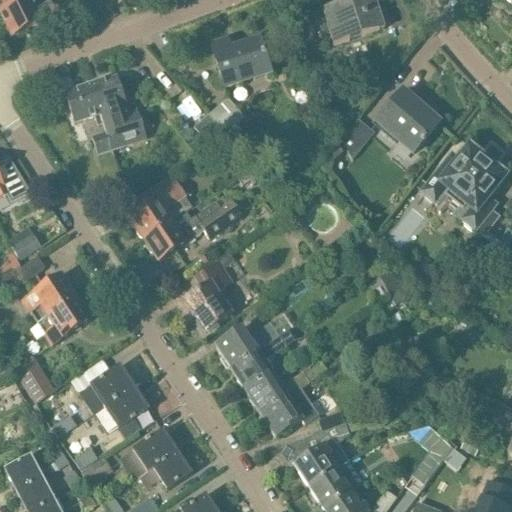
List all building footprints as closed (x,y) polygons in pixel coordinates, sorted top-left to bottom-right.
[(0,0),(0,12),(2,16),(31,2),(35,0),(0,0)] [(322,12),(333,48),(385,31),(374,0),(372,0),(351,7),(350,3),(322,12)] [(36,13),(31,2),(2,16),(13,39),(57,18),(51,5),(36,13)] [(308,30),(297,35),(303,49),(314,45),(308,30)] [(212,49),(225,91),(270,76),(259,42),(230,51),(227,44),(212,49)] [(91,89),(103,127),(105,133),(111,152),(148,141),(138,109),(128,113),(127,109),(118,80),(91,89)] [(97,129),(103,127),(91,89),(65,97),(75,126),(94,120),(97,129)] [(222,137),(245,117),(228,98),(206,118),(222,137)] [(413,157),(439,126),(424,113),(420,118),(398,99),(376,125),(413,157)] [(198,125),(193,130),(215,154),(230,146),(222,137),(206,118),(198,125)] [(357,121),(343,140),(352,163),(375,135),(357,121)] [(111,152),(105,133),(91,137),(98,156),(111,152)] [(480,229),(489,235),(501,220),(492,214),(496,208),(488,201),(504,180),(494,172),(495,171),(492,169),(495,166),(483,157),(481,160),(478,158),(477,159),(470,153),(460,165),(453,159),(423,197),(436,207),(439,203),(442,206),(448,198),(464,212),(459,219),(477,233),(480,229)] [(0,202),(7,199),(11,207),(32,197),(9,160),(0,163),(0,202)] [(253,172),(238,182),(242,189),(251,183),(254,187),(260,183),(253,172)] [(130,222),(144,243),(170,225),(194,210),(172,179),(160,188),(159,187),(134,203),(141,214),(130,222)] [(229,200),(196,222),(204,235),(210,245),(243,221),(229,200)] [(170,225),(144,243),(159,264),(159,265),(204,235),(196,222),(191,225),(192,227),(178,237),(170,225)] [(29,230),(8,245),(19,264),(41,251),(29,230)] [(339,241),(323,252),(329,259),(344,249),(339,241)] [(376,257),(382,265),(390,259),(384,251),(376,257)] [(0,275),(17,267),(10,252),(2,256),(4,261),(0,262),(0,275)] [(329,259),(323,252),(316,257),(321,265),(329,259)] [(502,275),(507,265),(494,259),(489,269),(502,275)] [(36,260),(25,268),(33,280),(45,272),(36,260)] [(203,291),(185,303),(206,334),(207,336),(231,319),(230,318),(216,297),(231,287),(217,265),(195,280),(203,291)] [(28,314),(37,327),(74,302),(59,279),(22,304),(28,314)] [(400,281),(384,291),(389,299),(405,290),(400,281)] [(74,302),(37,327),(51,349),(89,323),(74,302)] [(265,303),(246,316),(253,326),(273,313),(265,303)] [(242,332),(215,350),(223,361),(220,363),(226,373),(229,371),(230,372),(279,340),(270,326),(248,340),(242,332)] [(246,395),(273,378),(265,366),(290,350),(304,341),(297,329),(279,340),(230,372),(246,395)] [(36,364),(17,375),(30,397),(38,408),(56,396),(36,364)] [(102,364),(72,385),(94,417),(103,411),(134,391),(120,369),(110,376),(102,364)] [(322,367),(304,378),(309,386),(327,374),(322,367)] [(281,391),(273,378),(246,395),(261,418),(309,386),(304,378),(303,376),(281,391)] [(463,412),(471,395),(435,378),(434,381),(463,412)] [(310,387),(309,386),(261,418),(276,441),(302,424),(305,429),(319,419),(302,393),(310,387)] [(103,411),(94,417),(108,438),(117,432),(148,412),(134,391),(103,411)] [(318,424),(322,436),(346,427),(341,416),(318,424)] [(76,429),(69,419),(52,431),(60,441),(76,429)] [(310,492),(349,466),(348,466),(337,449),(344,444),(343,443),(350,439),(346,427),(322,436),(300,444),(305,459),(293,467),(310,492)] [(177,455),(163,434),(132,454),(146,476),(177,455)] [(466,442),(461,452),(474,459),(480,450),(466,442)] [(442,462),(450,453),(444,448),(436,457),(442,462)] [(90,453),(73,464),(81,475),(98,464),(90,453)] [(60,454),(50,460),(59,474),(69,467),(60,454)] [(159,482),(166,493),(192,476),(177,455),(138,481),(145,491),(159,482)] [(16,495),(43,481),(31,459),(5,472),(16,495)] [(83,477),(83,478),(90,489),(91,489),(111,476),(103,464),(83,477)] [(310,492),(323,511),(326,511),(365,486),(352,466),(349,466),(310,492)] [(86,490),(76,476),(64,484),(75,499),(86,490)] [(25,511),(37,511),(54,503),(43,481),(16,495),(25,511)] [(511,511),(511,494),(487,485),(476,511),(511,511)] [(354,494),(326,511),(367,511),(364,507),(363,507),(354,494)] [(387,494),(373,511),(387,511),(396,501),(387,494)] [(90,496),(80,502),(86,511),(91,511),(98,508),(90,496)] [(121,511),(112,497),(102,504),(107,511),(121,511)] [(215,511),(207,498),(185,511),(215,511)] [(159,511),(152,501),(134,511),(159,511)] [(59,511),(54,503),(37,511),(59,511)]
